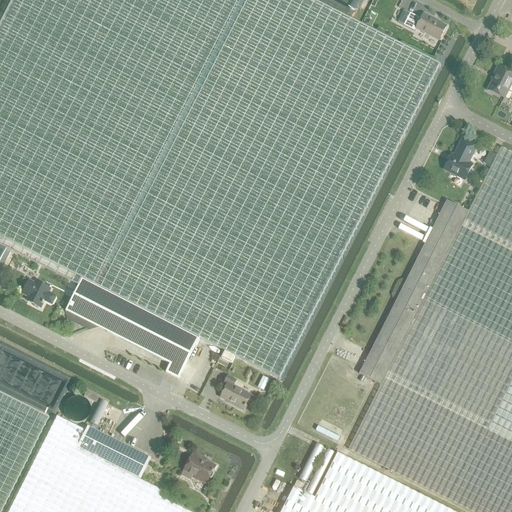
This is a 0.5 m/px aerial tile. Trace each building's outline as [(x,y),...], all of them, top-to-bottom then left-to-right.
[(310,0),(13,0),(0,26),(0,246),(6,250),(11,252),(66,280),(79,287),(82,280),(199,339),(225,352),(221,360),(231,365),(235,358),(277,379),(306,324),(328,280),(339,258),(390,159),(438,65),(405,48),(359,25),(310,0)] [(409,0),(405,8),(411,11),(415,2),(410,0),(409,0)] [(404,11),(397,23),(404,26),(414,32),(416,30),(439,41),(446,27),(431,20),(432,18),(423,14),(421,19),(410,14),(404,11)] [(511,74),(500,68),(488,91),(504,99),(511,83),(511,74)] [(468,165),(477,147),(463,139),(454,157),(451,156),(444,171),(465,181),(472,167),(468,165)] [(487,175),(468,213),(380,386),(348,450),(470,511),(511,511),(511,154),(501,149),(487,175)] [(359,375),(380,386),(468,213),(447,202),(407,280),(382,330),(359,375)] [(0,246),(0,272),(1,273),(11,252),(6,250),(0,246)] [(178,380),(199,339),(82,280),(79,287),(66,313),(148,354),(169,365),(165,374),(178,380)] [(29,281),(22,295),(29,298),(27,302),(41,309),(44,303),(52,307),(57,297),(48,294),(50,290),(35,282),(34,284),(29,281)] [(251,396),(233,387),(236,381),(227,377),(224,383),(227,385),(220,399),(234,406),(234,407),(243,412),(251,396)] [(263,377),(257,388),(264,391),(269,380),(263,377)] [(84,397),(96,404),(99,397),(88,391),(84,397)] [(0,511),(47,419),(0,395),(0,511)] [(99,426),(107,403),(99,400),(91,424),(99,426)] [(160,491),(139,481),(76,449),(85,432),(56,417),(8,511),(187,511),(157,497),(160,491)] [(317,430),(338,441),(340,436),(319,426),(317,430)] [(87,427),(85,432),(76,449),(139,481),(150,459),(87,427)] [(455,511),(426,497),(339,453),(315,500),(308,511),(455,511)] [(206,484),(215,467),(206,462),(204,465),(198,462),(198,461),(191,457),(181,476),(189,480),(191,478),(197,481),(198,479),(206,484)] [(296,482),(294,487),(303,491),(305,486),(296,482)] [(281,511),(308,511),(315,500),(294,489),(281,511)]
